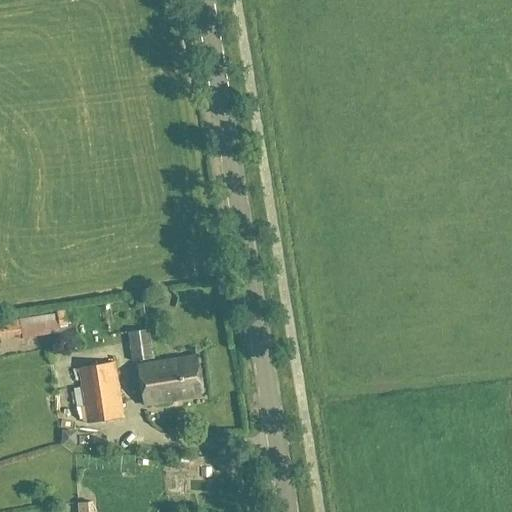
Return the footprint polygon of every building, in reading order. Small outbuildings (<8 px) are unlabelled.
[(72,309),(56,311),(58,326),(74,324),(72,309)] [(19,320),(0,322),(0,338),(21,336),(19,320)] [(149,329),(127,333),(132,363),(154,359),(149,329)] [(202,395),(195,356),(137,366),(144,406),(202,395)] [(122,418),(113,363),(78,368),(87,424),(122,418)] [(77,503),(77,511),(93,511),(92,502),(77,503)]
